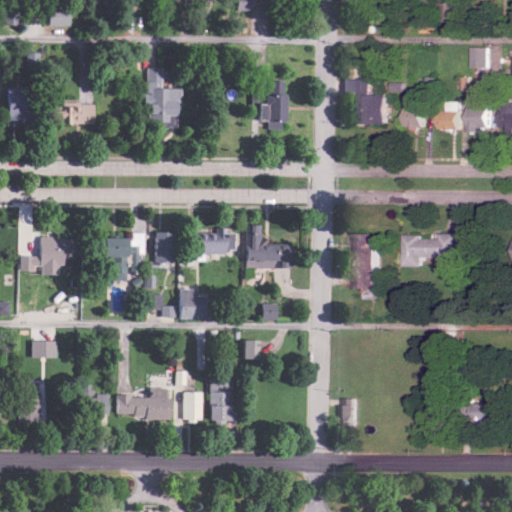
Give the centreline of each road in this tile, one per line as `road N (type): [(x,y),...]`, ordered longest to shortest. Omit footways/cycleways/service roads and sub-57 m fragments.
road 1 (residential): [(511,170),(0,165)]
road 2 (residential): [(0,197),(511,200)]
road 3 (tertiary): [(0,461),(511,461)]
road 4 (residential): [(315,461),(325,0)]
